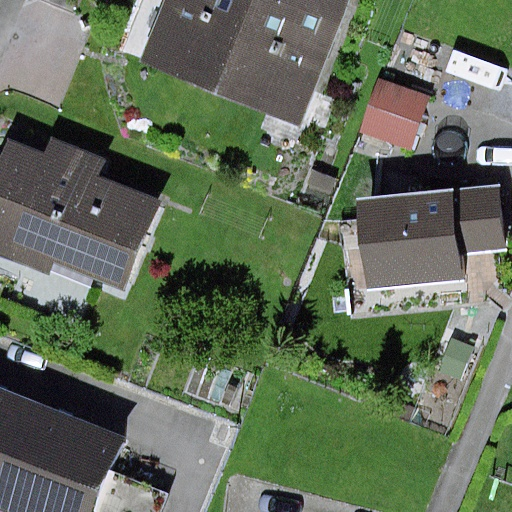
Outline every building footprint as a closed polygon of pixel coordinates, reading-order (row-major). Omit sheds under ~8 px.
[(251,0),(164,0),(140,62),(215,92),(251,0)] [(347,0),(251,0),(215,92),(299,125),(347,0)] [(429,98),(379,81),(361,133),(410,150),(429,98)] [(6,142),(0,157),(0,257),(48,277),(53,264),(124,292),(161,201),(99,177),(106,160),(51,138),(43,157),(6,142)] [(504,250),(497,187),(357,202),(367,290),(461,279),(458,255),(504,250)] [(104,473),(115,445),(0,398),(0,506),(14,511),(157,511),(163,498),(104,473)]
